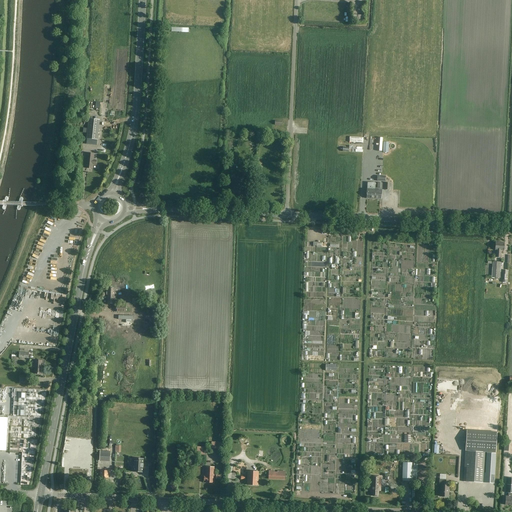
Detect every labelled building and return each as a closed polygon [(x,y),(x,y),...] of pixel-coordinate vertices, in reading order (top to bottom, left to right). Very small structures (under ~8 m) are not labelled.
[(97,140),(99,120),(89,119),(87,139),(97,140)] [(96,160),(94,160),(94,154),(87,153),(86,168),(93,169),(93,164),(96,165),(96,160)] [(233,178),(232,188),(234,188),(234,192),(233,192),(233,193),(241,193),(241,186),(242,179),(233,178)] [(366,198),(374,199),(375,188),(375,183),(367,182),(366,198)] [(500,245),(495,244),(495,250),(496,250),(496,258),(501,258),(501,251),(504,251),(504,243),(501,242),(500,245)] [(501,262),(492,262),(492,277),(500,277),(501,262)] [(140,299),(132,298),(132,303),(134,303),(134,306),(137,306),(137,303),(140,303),(140,299)] [(354,344),(344,345),(345,354),(354,353),(354,344)] [(35,360),(34,374),(41,375),(42,361),(35,360)] [(465,455),(463,481),(484,482),(485,457),(485,452),(496,452),(497,432),(466,430),(465,451),(465,455)] [(110,452),(100,451),(100,459),(110,460),(110,452)] [(486,453),(485,472),(494,473),(496,453),(486,453)] [(134,458),(133,472),(143,473),(143,459),(134,458)] [(412,463),(403,463),(402,481),(411,481),(412,463)] [(204,475),(204,481),(205,481),(205,483),(214,483),(214,467),(205,467),(205,475),(204,475)] [(100,470),(100,483),(108,484),(109,471),(100,470)] [(257,485),(258,472),(248,471),(247,485),(257,485)] [(370,476),(370,487),(370,493),(371,493),(371,496),(378,496),(378,491),(380,491),(380,487),(381,487),(381,476),(370,476)] [(448,497),(449,485),(446,485),(446,480),(439,480),(439,484),(440,484),(439,496),(448,497)]
